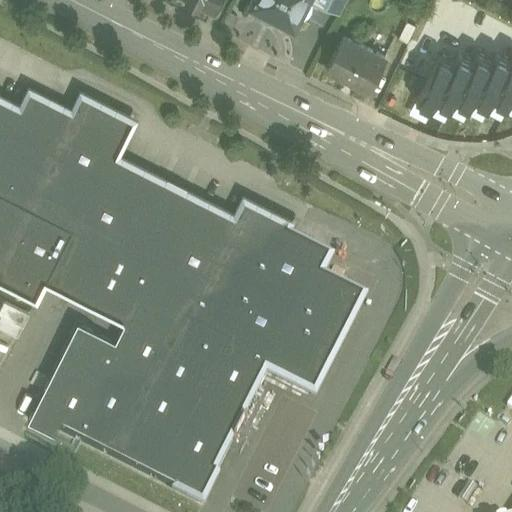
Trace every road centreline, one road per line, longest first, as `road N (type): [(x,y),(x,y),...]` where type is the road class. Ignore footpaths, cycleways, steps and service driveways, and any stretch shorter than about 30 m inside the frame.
road 1 (tertiary): [(57,0),(490,233)]
road 2 (tertiary): [(511,205),(87,0)]
road 3 (secondary): [(490,233),(321,511)]
road 4 (secondary): [(421,401),(511,268)]
road 5 (secondary): [(345,511),(421,401)]
road 6 (residential): [(116,511),(0,450)]
